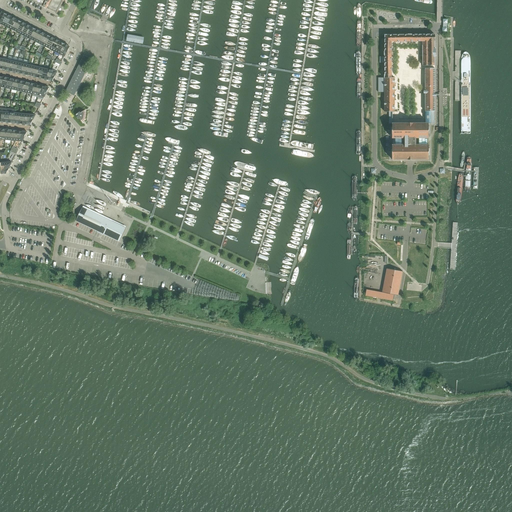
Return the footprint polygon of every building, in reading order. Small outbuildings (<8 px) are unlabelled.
[(31,0),(32,0),(47,8),(58,13),(64,0),(31,0)] [(7,27),(12,17),(7,15),(2,25),(7,27)] [(78,16),(72,28),(77,31),(83,19),(78,16)] [(7,27),(12,29),(17,20),(17,19),(12,17),(7,27)] [(17,20),(12,29),(17,32),(22,22),(17,20)] [(21,34),(26,24),(22,22),(17,32),(21,34)] [(26,24),(21,34),(26,37),(31,27),(26,24)] [(31,39),(36,29),(31,27),(26,37),(31,39)] [(36,42),(41,32),(36,29),(31,39),(36,42)] [(41,32),(36,42),(41,44),(46,34),(45,34),(41,32)] [(46,34),(41,44),(45,47),(51,37),(46,34)] [(435,34),(433,34),(430,34),(429,34),(421,35),(421,34),(420,34),(420,35),(411,35),(411,34),(408,34),(408,35),(387,35),(385,35),(385,41),(385,52),(384,52),(384,55),(385,55),(385,57),(380,57),(380,63),(385,63),(385,75),(384,75),(384,78),(391,78),(391,77),(391,41),(408,41),(422,41),(435,41),(435,34)] [(143,44),(144,38),(128,35),(127,41),(143,44)] [(50,49),(55,39),(51,37),(45,47),(50,49)] [(55,39),(50,49),(55,52),(60,42),(55,39)] [(435,41),(422,41),(423,66),(435,65),(435,57),(435,49),(435,42),(435,41)] [(60,54),(65,44),(60,42),(55,52),(60,54)] [(65,44),(60,54),(55,52),(51,60),(52,60),(50,69),(50,70),(57,71),(60,66),(61,64),(62,62),(67,52),(68,52),(70,47),(65,44)] [(79,66),(66,91),(73,95),(90,61),(89,59),(83,56),(80,63),(79,63),(78,65),(79,66)] [(425,123),(428,123),(431,123),(434,123),(434,111),(435,111),(435,68),(425,68),(425,123)] [(47,80),(53,81),(55,76),(57,71),(50,70),(47,80)] [(392,123),(393,112),(394,112),(395,77),(391,77),(391,78),(384,78),(378,78),(378,92),(382,92),(385,92),(385,112),(389,112),(389,123),(392,123)] [(46,87),(42,86),(40,85),(38,95),(39,96),(35,104),(40,107),(42,103),(45,97),(47,92),(49,88),(46,87)] [(35,104),(30,114),(26,114),(25,124),(31,125),(34,118),(40,107),(35,104)] [(76,115),(76,116),(79,119),(80,118),(81,121),(84,119),(85,113),(83,111),(81,113),(80,112),(77,114),(76,114),(76,115)] [(429,126),(428,123),(425,123),(413,123),(407,123),(392,123),(392,127),(391,127),(391,129),(391,134),(392,134),(392,138),(392,144),(392,145),(392,149),(391,149),(391,156),(392,156),(392,159),(408,159),(408,160),(413,160),(413,159),(429,159),(429,155),(430,155),(430,148),(429,148),(429,145),(428,145),(428,138),(429,138),(429,133),(430,133),(430,126),(429,126)] [(23,131),(17,131),(16,141),(22,141),(25,137),(27,132),(23,131)] [(4,163),(1,163),(2,173),(1,173),(1,174),(7,173),(9,168),(12,162),(16,154),(17,152),(18,150),(18,149),(22,141),(16,141),(12,140),(9,145),(13,147),(10,154),(8,157),(3,154),(4,163)] [(5,151),(10,154),(13,147),(9,145),(8,145),(5,151)] [(470,189),(472,156),(467,156),(465,171),(464,189),(467,193),(470,189)] [(109,220),(83,208),(77,221),(103,233),(109,220)] [(109,220),(103,233),(119,241),(125,228),(109,220)] [(393,301),(394,295),(398,295),(403,271),(403,272),(403,271),(387,268),(382,292),(381,298),(393,301)]
